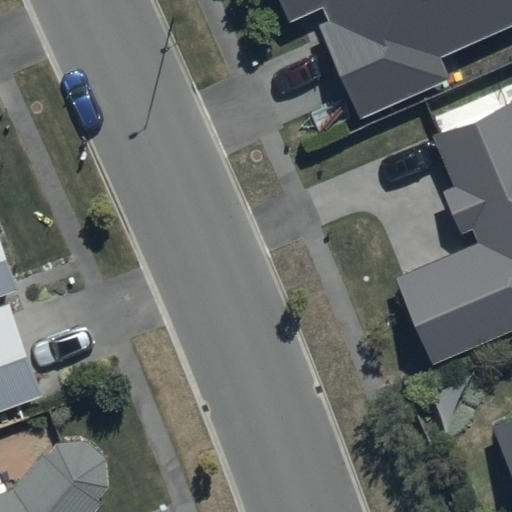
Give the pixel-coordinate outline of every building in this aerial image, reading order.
[(511,0),(274,0),(283,21),(321,4),(328,22),(315,28),(357,126),(451,85),(438,54),(511,21),(511,0)] [(431,362),(511,327),(511,104),(432,139),(454,189),(442,194),(459,234),(471,229),(476,241),(394,277),(431,362)] [(0,414),(47,397),(11,298),(25,293),(0,223),(0,414)] [(511,415),(492,424),(511,471),(511,415)] [(47,453),(45,456),(40,455),(18,489),(0,495),(0,511),(101,511),(107,506),(101,501),(103,498),(105,496),(106,493),(108,490),(109,488),(110,485),(110,481),(111,478),(111,475),(111,472),(110,469),(109,466),(108,463),(107,460),(106,457),(104,455),(102,452),(100,450),(97,448),(95,446),(92,445),(90,443),(87,442),(84,441),(81,440),(77,440),(74,440),(71,440),(68,441),(65,441),(62,442),(59,444),(57,445),(54,447),(51,449),(49,451),(47,453)]
